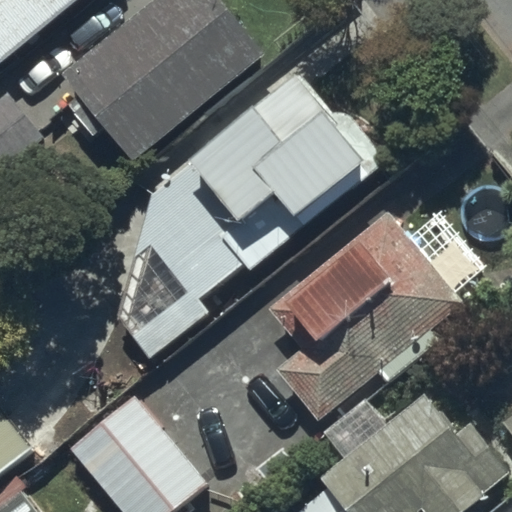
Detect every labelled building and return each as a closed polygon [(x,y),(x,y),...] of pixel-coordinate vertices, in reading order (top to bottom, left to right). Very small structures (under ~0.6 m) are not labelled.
[(0,0),(0,68),(86,0),(0,0)] [(221,0),(155,0),(62,72),(130,159),(264,55),(221,0)] [(304,97),(288,111),(268,87),(163,174),(190,207),(216,237),(207,245),(235,279),(375,163),(336,116),(326,124),(304,97)] [(0,165),(38,134),(5,95),(0,98),(0,165)] [(253,334),(273,356),(234,391),(279,442),(301,422),(307,429),(366,377),(377,389),(407,363),(397,352),(452,304),(375,218),(259,320),(263,325),(253,334)] [(316,444),(332,462),(310,481),(319,490),(293,511),(458,511),(504,473),(471,434),(465,428),(456,437),(433,411),(428,414),(411,394),(390,412),(374,394),(316,444)] [(115,511),(176,511),(207,485),(130,398),(69,452),(75,459),(52,479),(81,511),(99,511),(108,504),(115,511)] [(511,454),(511,413),(492,430),(511,454)] [(0,433),(0,478),(22,461),(0,433)]
